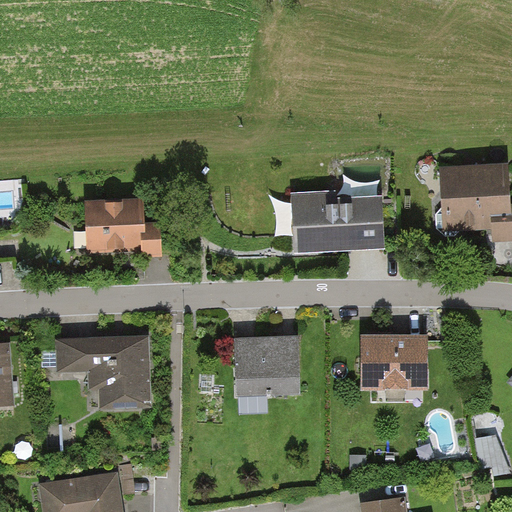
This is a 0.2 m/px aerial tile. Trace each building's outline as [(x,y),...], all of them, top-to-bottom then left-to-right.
[(511,170),(444,174),(448,237),(496,235),(496,248),(511,246),(511,170)] [(294,196),(297,255),(388,250),(384,191),(294,196)] [(88,203),(90,253),(140,251),(145,251),(145,258),(164,257),(163,221),(147,222),(146,201),(88,203)] [(426,335),(363,336),(364,394),(427,392),(426,335)] [(303,341),(238,344),(241,403),(306,400),(303,341)] [(152,343),(59,346),(60,378),(95,377),(96,416),(154,414),(152,343)] [(16,351),(0,352),(0,413),(19,412),(16,351)] [(490,470),(506,469),(503,432),(487,434),(490,470)] [(126,511),(122,480),(43,491),(46,511),(126,511)]
